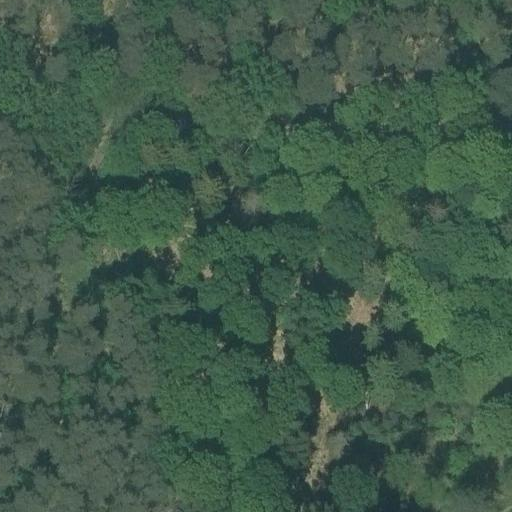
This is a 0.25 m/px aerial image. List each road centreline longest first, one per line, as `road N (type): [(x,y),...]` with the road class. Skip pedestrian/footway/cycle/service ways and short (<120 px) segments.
road 1 (track): [(0,97),(78,114),(419,133),(511,111)]
road 2 (track): [(78,114),(216,511)]
road 3 (track): [(369,511),(427,489),(511,488)]
